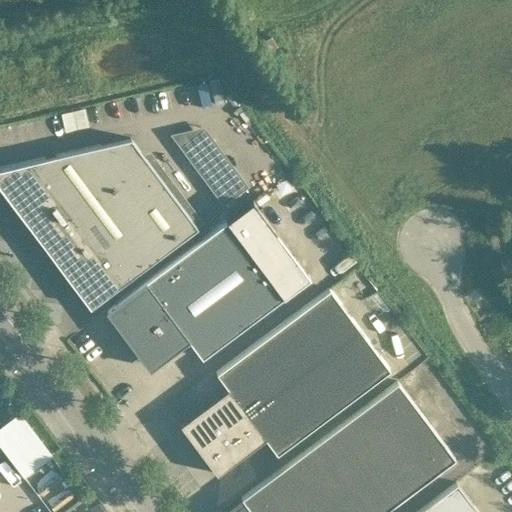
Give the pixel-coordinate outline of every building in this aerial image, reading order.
[(271,35),(261,42),(267,52),(277,45),(271,35)] [(472,133),(510,113),(503,101),(466,121),(472,133)] [(62,113),(66,129),(88,124),(84,108),(62,113)] [(460,124),(421,150),(428,160),(467,134),(460,124)] [(185,134),(177,140),(183,148),(191,142),(185,134)] [(130,136),(0,166),(0,183),(91,305),(197,226),(130,136)] [(195,148),(187,154),(193,162),(201,156),(195,148)] [(116,302),(107,309),(133,343),(150,367),(160,360),(189,339),(201,356),(283,295),(308,277),(310,275),(308,274),(307,275),(285,246),(274,231),(276,230),(252,199),(251,200),(226,219),(116,301),(116,302)] [(179,423),(198,448),(359,327),(329,286),(216,371),(228,387),(179,423)] [(359,327),(198,448),(216,472),(264,436),(276,452),(390,367),(359,327)] [(380,511),(455,457),(397,380),(241,496),(245,502),(243,503),(241,501),(226,511),(380,511)] [(21,413),(0,428),(0,443),(23,475),(52,454),(21,413)] [(479,511),(456,481),(414,511),(479,511)]
